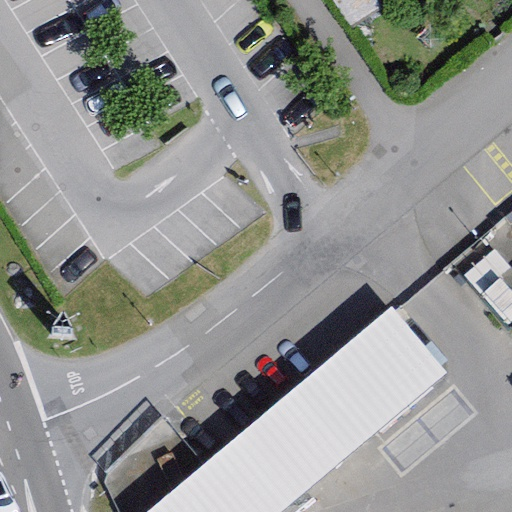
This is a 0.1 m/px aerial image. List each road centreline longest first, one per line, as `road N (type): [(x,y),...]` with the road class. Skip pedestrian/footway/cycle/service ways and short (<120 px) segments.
road 1 (residential): [(0,441),(112,395),(204,345),(411,165)]
road 2 (residential): [(411,165),(303,0)]
road 3 (residential): [(411,165),(511,80)]
